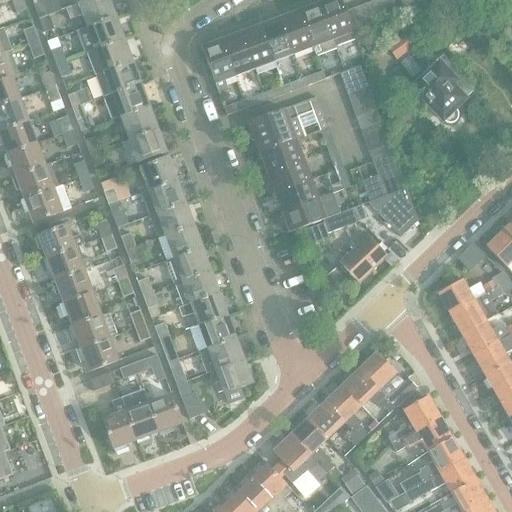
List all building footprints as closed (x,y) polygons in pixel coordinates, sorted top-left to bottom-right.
[(27,10),(22,0),(13,0),(11,1),(16,14),(27,10)] [(57,0),(31,0),(35,9),(57,0)] [(39,20),(50,15),(61,11),(57,0),(35,9),(39,20)] [(83,16),(88,28),(115,17),(108,0),(90,0),(66,9),(70,21),(83,16)] [(339,0),(331,0),(319,5),(332,40),(335,47),(355,40),(352,33),(352,32),(344,12),(339,0)] [(379,0),(376,0),(371,2),(366,4),(374,25),(387,20),(379,0)] [(370,0),(371,2),(376,0),(379,0),(387,20),(399,15),(392,0),(370,0)] [(366,4),(355,8),(363,29),(374,25),(366,4)] [(319,5),(299,12),(313,48),(316,57),(336,50),(335,47),(332,40),(319,5)] [(355,8),(344,12),(352,32),(352,33),(363,29),(355,8)] [(299,12),(280,20),(293,55),(313,48),(299,12)] [(55,31),(50,15),(39,20),(44,35),(55,31)] [(88,28),(96,50),(123,40),(115,17),(88,28)] [(280,20),(261,27),(274,62),(293,55),(280,20)] [(261,27),(241,34),(254,69),(274,62),(261,27)] [(23,32),(28,46),(39,42),(33,29),(23,32)] [(0,56),(10,53),(11,52),(3,30),(0,30),(0,56)] [(241,34),(221,41),(235,77),(254,69),(241,34)] [(405,34),(387,48),(396,60),(415,46),(405,34)] [(87,54),(95,76),(132,63),(123,40),(96,50),(87,54)] [(224,81),(235,77),(221,41),(201,49),(219,96),(228,92),(224,81)] [(44,56),(39,42),(28,46),(33,60),(44,56)] [(51,52),(56,65),(66,61),(61,48),(51,52)] [(0,82),(11,78),(18,76),(10,53),(0,56),(0,82)] [(408,56),(399,63),(411,79),(421,71),(408,56)] [(71,75),(66,61),(56,65),(61,79),(71,75)] [(113,95),(113,96),(140,86),(132,63),(95,76),(103,98),(113,95)] [(458,117),(458,115),(457,113),(456,110),(455,108),(464,99),(451,85),(454,81),(439,65),(410,92),(421,103),(424,100),(441,118),(443,120),(445,122),(447,123),(449,123),(451,123),(453,123),(455,122),(456,120),(457,119),(458,117)] [(359,66),(344,71),(338,73),(342,84),(363,77),(359,66)] [(321,70),(301,78),(304,86),(324,79),(321,70)] [(40,77),(45,91),(55,87),(50,73),(40,77)] [(367,88),(363,77),(342,84),(347,96),(367,88)] [(0,107),(19,101),(11,78),(0,82),(0,107)] [(301,78),(282,85),(285,93),(304,86),(301,78)] [(282,85),(263,92),(266,101),(285,93),(282,85)] [(112,121),(122,118),(149,108),(140,86),(113,96),(104,99),(112,121)] [(61,101),(55,87),(45,91),(50,105),(61,101)] [(371,99),(367,88),(347,96),(351,107),(371,99)] [(263,92),(243,100),(246,108),(266,101),(263,92)] [(68,97),(73,111),(83,107),(78,94),(68,97)] [(311,111),(311,113),(321,109),(317,98),(285,110),(288,119),(310,111),(311,111)] [(375,110),(371,99),(351,107),(355,118),(375,110)] [(227,115),(246,108),(243,100),(224,107),(227,115)] [(0,133),(28,123),(19,101),(0,107),(0,133)] [(88,121),(83,107),(73,111),(78,125),(88,121)] [(122,118),(130,141),(157,130),(149,108),(122,118)] [(311,113),(319,133),(329,129),(321,109),(311,113)] [(248,123),(260,155),(297,141),(319,133),(310,111),(288,119),(285,110),(248,123)] [(380,123),(375,110),(355,118),(360,130),(380,123)] [(57,123),(62,136),(73,133),(68,119),(57,123)] [(0,147),(4,146),(8,155),(8,156),(36,146),(28,123),(0,133),(0,147)] [(384,134),(380,123),(360,130),(364,142),(384,134)] [(319,133),(326,152),(336,148),(329,129),(319,133)] [(157,130),(130,141),(121,144),(129,167),(166,153),(157,130)] [(78,146),(73,133),(62,136),(68,150),(78,146)] [(389,146),(384,134),(364,142),(368,153),(389,146)] [(85,142),(90,156),(100,152),(95,138),(85,142)] [(260,155),(268,174),(304,160),(297,141),(260,155)] [(13,168),(16,178),(17,178),(45,168),(44,167),(36,146),(8,156),(8,155),(3,157),(8,170),(13,168)] [(393,157),(389,146),(368,153),(373,164),(393,157)] [(326,152),(334,172),(343,168),(336,148),(326,152)] [(105,165),(100,152),(90,156),(95,169),(105,165)] [(393,157),(373,164),(385,197),(405,189),(393,157)] [(140,169),(149,192),(177,182),(168,158),(140,169)] [(268,174),(275,194),(311,180),(304,160),(268,174)] [(74,168),(79,181),(90,178),(84,164),(74,168)] [(21,190),(25,200),(25,201),(59,189),(59,188),(50,165),(44,167),(45,168),(17,178),(16,178),(12,179),(16,192),(21,190)] [(334,172),(341,191),(351,187),(343,168),(334,172)] [(95,191),(90,178),(79,181),(84,195),(95,191)] [(275,194),(282,213),(318,199),(311,180),(275,194)] [(149,192),(157,214),(185,204),(177,182),(149,192)] [(62,187),(59,188),(59,189),(25,201),(25,200),(20,202),(25,215),(29,213),(33,224),(71,210),(62,187)] [(408,230),(417,221),(405,189),(394,193),(385,197),(367,203),(375,211),(401,237),(408,230)] [(105,195),(109,207),(119,203),(114,191),(105,195)] [(322,209),(318,199),(282,213),(290,232),(338,214),(339,214),(342,212),(339,203),(322,209)] [(124,217),(119,203),(109,207),(114,221),(124,217)] [(158,240),(166,237),(193,226),(185,204),(157,214),(150,217),(158,240)] [(339,214),(338,214),(341,223),(343,229),(366,220),(364,215),(361,205),(358,207),(348,210),(342,212),(339,214)] [(43,250),(47,259),(47,260),(75,249),(84,246),(80,235),(70,238),(67,228),(69,227),(67,220),(48,227),(50,233),(34,239),(39,251),(43,250)] [(96,226),(101,239),(111,236),(106,222),(96,226)] [(323,224),(304,231),(310,246),(328,239),(323,224)] [(158,240),(166,262),(202,249),(193,226),(166,237),(158,240)] [(511,240),(504,232),(487,248),(506,268),(511,261),(511,240)] [(339,263),(358,283),(385,257),(363,233),(348,246),(352,250),(339,263)] [(121,238),(126,252),(136,248),(131,234),(121,238)] [(117,249),(111,236),(101,239),(106,253),(117,249)] [(472,245),(458,260),(469,272),(485,256),(472,245)] [(141,262),(136,248),(126,252),(131,265),(141,262)] [(52,272),(55,282),(56,282),(83,272),(93,269),(89,258),(79,261),(75,249),(47,260),(47,259),(42,261),(47,274),(52,272)] [(175,285),(183,282),(210,271),(202,249),(166,262),(175,285)] [(391,256),(385,261),(390,267),(396,261),(391,256)] [(113,271),(118,285),(128,281),(123,268),(113,271)] [(183,282),(191,304),(219,294),(210,271),(183,282)] [(60,295),(64,304),(64,305),(92,295),(83,272),(56,282),(55,282),(51,283),(56,297),(60,295)] [(438,294),(450,316),(499,288),(509,282),(505,275),(483,287),(481,283),(468,290),(462,281),(438,294)] [(137,283),(143,297),(153,293),(148,279),(137,283)] [(133,295),(128,281),(118,285),(123,299),(133,295)] [(450,316),(462,337),(486,323),(486,322),(499,315),(491,302),(503,295),(499,288),(450,316)] [(158,307),(153,293),(143,297),(148,310),(158,307)] [(191,304),(199,325),(200,327),(227,316),(219,294),(191,304)] [(69,317),(73,327),(73,328),(100,317),(92,295),(64,305),(64,304),(59,306),(64,319),(69,317)] [(130,316),(135,330),(145,326),(140,312),(130,316)] [(77,340),(81,349),(81,350),(109,340),(108,337),(116,334),(109,314),(100,317),(73,328),(73,327),(67,329),(73,341),(77,340)] [(190,329),(198,353),(236,339),(227,316),(200,327),(199,325),(190,329)] [(474,358),(511,335),(511,325),(505,330),(503,325),(491,332),(486,323),(462,337),(474,358)] [(154,328),(159,342),(169,338),(164,324),(154,328)] [(150,340),(145,326),(135,330),(140,343),(150,340)] [(511,335),(474,358),(486,378),(510,364),(504,354),(511,349),(511,335)] [(175,352),(169,338),(159,342),(164,355),(175,352)] [(216,371),(216,372),(244,361),(236,339),(198,353),(206,374),(216,371)] [(117,363),(109,340),(81,350),(81,349),(76,351),(81,364),(86,362),(90,373),(117,363)] [(374,355),(357,372),(394,410),(416,388),(407,379),(402,384),(374,355)] [(252,384),(244,361),(216,372),(229,405),(245,399),(241,388),(252,384)] [(142,362),(134,365),(137,375),(146,372),(142,362)] [(486,378),(497,398),(511,389),(511,368),(510,364),(486,378)] [(123,380),(137,375),(134,365),(119,370),(123,380)] [(171,373),(176,387),(186,384),(181,370),(171,373)] [(10,372),(1,376),(4,385),(14,382),(10,372)] [(357,372),(340,388),(359,408),(370,397),(379,407),(381,405),(389,414),(394,410),(357,372)] [(93,392),(114,384),(111,374),(89,381),(93,392)] [(190,395),(186,384),(176,387),(188,420),(208,413),(192,395),(190,395)] [(342,424),(351,434),(359,443),(367,435),(358,426),(360,424),(352,415),(359,408),(340,388),(323,404),(342,424)] [(511,389),(497,398),(509,419),(511,417),(511,389)] [(144,394),(122,402),(137,442),(136,442),(137,446),(150,441),(149,437),(159,433),(148,404),(144,394)] [(171,396),(148,404),(159,433),(160,437),(173,432),(171,428),(181,425),(171,396)] [(389,436),(394,445),(440,419),(428,398),(404,411),(409,421),(399,427),(398,431),(389,436)] [(126,445),(136,442),(137,442),(122,402),(121,403),(120,399),(111,402),(116,416),(102,421),(114,454),(127,449),(126,445)] [(323,404),(307,420),(326,440),(342,424),(323,404)] [(422,443),(428,454),(452,440),(440,419),(394,445),(398,453),(406,448),(408,451),(422,443)] [(307,420),(289,437),(325,475),(326,474),(329,472),(333,468),(333,467),(328,463),(331,460),(318,447),(326,440),(307,420)] [(0,453),(5,452),(9,451),(1,428),(0,428),(0,453)] [(353,448),(359,443),(351,434),(345,439),(353,448)] [(320,480),(325,475),(289,437),(272,453),(291,473),(300,464),(310,474),(312,472),(320,480)] [(25,438),(17,442),(19,448),(28,444),(25,438)] [(401,484),(406,493),(464,460),(452,440),(428,454),(433,462),(419,470),(420,473),(401,484)] [(0,481),(13,476),(5,452),(0,453),(0,481)] [(445,483),(452,495),(476,481),(464,460),(406,493),(411,502),(445,483)] [(248,476),(282,511),(295,511),(284,499),(291,492),(285,486),(263,463),(248,476)] [(329,472),(326,474),(338,486),(345,479),(334,467),(333,467),(333,468),(329,472)] [(376,471),(366,477),(374,488),(374,489),(375,489),(384,482),(376,471)] [(282,511),(248,476),(234,489),(255,511),(282,511)] [(357,476),(344,485),(351,496),(364,486),(357,476)] [(443,511),(469,511),(488,501),(476,481),(452,495),(457,504),(443,511)] [(384,511),(366,487),(350,499),(359,511),(384,511)] [(255,511),(234,489),(221,502),(229,511),(255,511)] [(34,511),(44,511),(54,508),(50,497),(35,503),(34,511)] [(326,511),(332,508),(326,501),(314,511),(326,511)] [(493,511),(488,501),(469,511),(493,511)] [(229,511),(221,502),(210,511),(229,511)]
